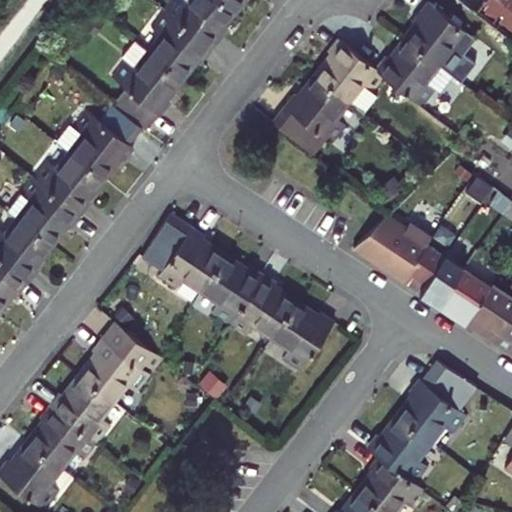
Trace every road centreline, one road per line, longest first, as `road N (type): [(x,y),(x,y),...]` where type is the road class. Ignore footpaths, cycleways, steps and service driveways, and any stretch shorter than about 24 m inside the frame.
road 1 (residential): [(0,390),(177,168)]
road 2 (residential): [(177,168),(403,314)]
road 3 (residential): [(254,511),(403,314)]
road 4 (residential): [(177,168),(312,0)]
road 5 (residential): [(403,314),(511,383)]
